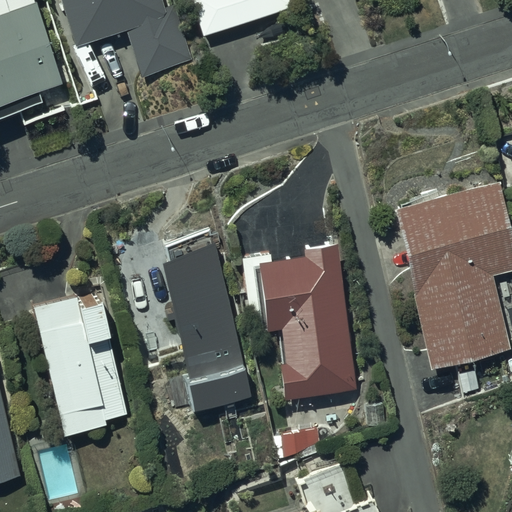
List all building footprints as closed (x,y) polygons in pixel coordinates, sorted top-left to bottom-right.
[(32,0),(0,0),(0,110),(40,98),(36,87),(59,79),(32,0)] [(160,0),(58,0),(73,45),(124,28),(140,76),(193,58),(179,15),(164,20),(161,10),(163,9),(160,0)] [(188,0),(200,34),(295,2),(294,0),(188,0)] [(511,249),(495,179),(389,206),(428,367),(509,347),(491,272),(511,266),(511,249)] [(213,230),(160,241),(195,407),(249,396),(213,230)] [(299,253),(269,256),(268,251),(239,254),(247,330),(277,326),(282,360),(277,361),(282,395),(353,385),(333,241),(298,244),(299,253)] [(92,286),(28,303),(60,433),(105,422),(103,416),(124,411),(92,286)] [(0,398),(0,478),(18,474),(0,398)] [(340,464),(295,477),(304,506),(309,504),(311,511),(371,511),(369,501),(352,507),(340,464)]
